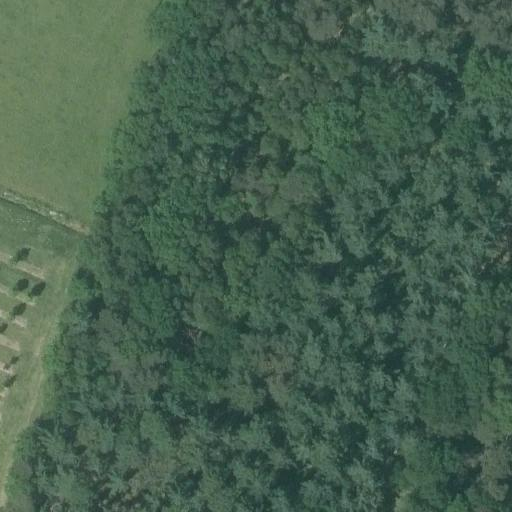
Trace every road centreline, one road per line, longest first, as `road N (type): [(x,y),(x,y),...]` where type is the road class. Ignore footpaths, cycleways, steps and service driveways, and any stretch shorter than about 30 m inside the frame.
road 1 (track): [(511,152),(314,511)]
road 2 (unknown): [(511,233),(366,511)]
